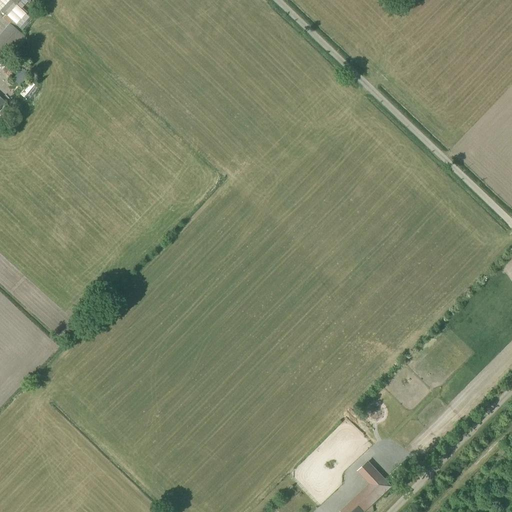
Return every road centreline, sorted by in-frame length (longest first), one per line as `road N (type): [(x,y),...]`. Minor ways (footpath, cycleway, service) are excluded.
road 1 (unclassified): [(511,223),(276,0)]
road 2 (unclassified): [(393,511),(511,391)]
